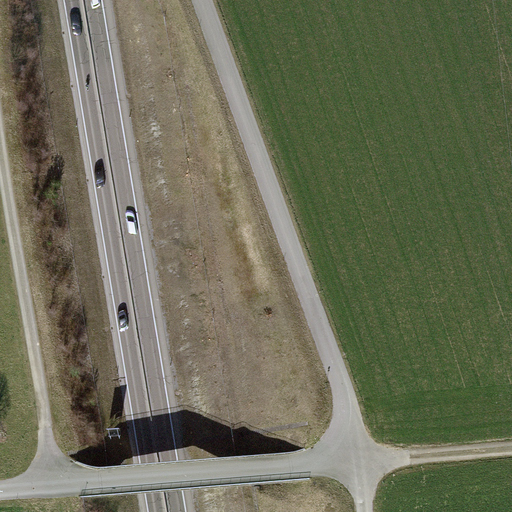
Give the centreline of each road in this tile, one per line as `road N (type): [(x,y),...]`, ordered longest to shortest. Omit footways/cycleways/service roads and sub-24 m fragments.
road 1 (unclassified): [(0,489),(363,462),(201,0)]
road 2 (trunk): [(74,0),(158,511)]
road 3 (trunk): [(178,511),(94,0)]
road 4 (trunk): [(248,511),(166,0)]
road 5 (track): [(55,484),(0,159)]
road 6 (track): [(511,451),(363,462)]
